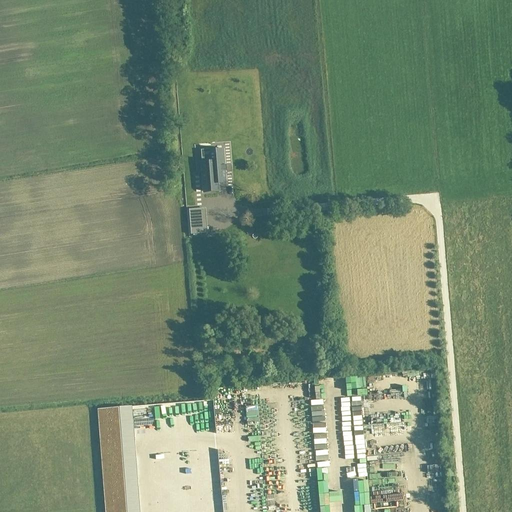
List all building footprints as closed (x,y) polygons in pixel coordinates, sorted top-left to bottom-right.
[(223,167),(221,152),(210,152),(211,158),(200,159),(203,193),(217,192),(216,184),(224,183),(223,172),(223,167)] [(205,221),(204,210),(188,211),(189,222),(205,221)] [(358,375),(359,386),(372,386),(371,374),(358,375)] [(350,418),(362,418),(362,412),(360,412),(359,406),(349,406),(350,418)] [(302,427),(303,436),(312,435),(311,426),(302,427)] [(305,455),(314,455),(313,441),(305,441),(305,455)] [(353,453),(353,464),(366,463),(366,453),(353,453)] [(409,454),(369,456),(370,465),(410,464),(409,454)] [(316,460),(308,460),(307,480),(315,480),(316,460)] [(309,490),(318,490),(318,481),(309,482),(309,490)] [(404,492),(403,482),(395,482),(396,493),(404,492)]
